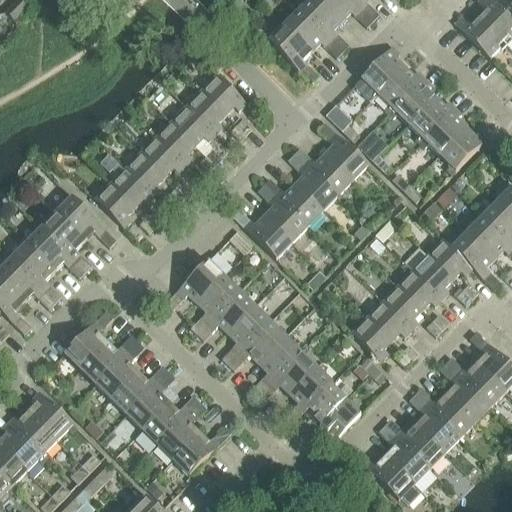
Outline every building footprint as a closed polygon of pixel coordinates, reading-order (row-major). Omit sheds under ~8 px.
[(314,0),(313,0),(299,15),(342,57),(349,51),(333,35),(342,26),(314,0)] [(345,0),(314,0),(342,26),(351,17),(366,32),(373,26),(345,0)] [(345,0),(373,26),(379,20),(363,4),(367,0),(345,0)] [(482,0),(477,6),(490,18),(482,26),(505,48),(511,40),(511,26),(494,8),(485,0),(482,0)] [(511,26),(511,13),(500,2),(494,8),(511,26)] [(15,8),(6,16),(14,23),(27,11),(23,6),(15,8)] [(299,15),(284,30),(312,57),(321,48),(336,63),(342,57),(299,15)] [(455,27),(454,29),(490,64),(505,48),(482,26),(474,34),(461,21),(455,28),(455,27)] [(284,30),(268,46),(312,89),(319,81),(303,66),(312,57),(284,30)] [(392,52),(354,91),(371,107),(378,100),(377,100),(404,72),(395,63),(399,59),(392,52)] [(378,100),(388,111),(384,115),(389,119),(424,83),(418,77),(413,81),(404,72),(377,100),(378,100)] [(201,96),(226,120),(234,112),(238,116),(246,108),(217,80),(201,96)] [(435,102),(426,93),(430,89),(424,83),(389,119),(393,123),(397,119),(408,130),(435,102)] [(201,96),(186,111),(215,140),(222,133),(218,128),(226,120),(201,96)] [(419,141),(415,145),(419,149),(455,113),(449,107),(444,111),(435,102),(408,130),(419,141)] [(336,110),(326,120),(342,136),(348,130),(352,126),(336,110)] [(186,111),(171,127),(196,151),(204,143),(208,147),(215,140),(186,111)] [(466,133),(457,124),(461,119),(455,113),(419,149),(424,153),(428,149),(439,160),(466,133)] [(243,124),(236,130),(246,139),(252,133),(243,124)] [(192,164),(188,159),(196,151),(171,127),(155,142),(185,171),(192,164)] [(333,150),(325,159),(352,186),(368,170),(325,128),(318,135),(333,150)] [(236,130),(230,137),(239,146),(246,139),(236,130)] [(348,130),(342,136),(353,148),(359,141),(348,130)] [(439,160),(450,171),(446,175),(451,180),(487,144),(479,137),(475,141),(466,133),(439,160)] [(155,142),(140,158),(165,182),(174,174),(178,178),(185,171),(155,142)] [(367,149),(361,155),(372,166),(379,160),(367,149)] [(300,153),(294,160),(337,202),(352,186),(325,159),(316,169),(300,153)] [(213,155),(206,161),(216,170),(222,164),(213,155)] [(140,158),(125,173),(154,202),(162,194),(157,190),(165,182),(140,158)] [(303,181),(294,190),(322,217),(337,202),(294,160),(288,166),(303,181)] [(379,160),(372,166),(384,178),(390,171),(379,160)] [(206,161),(200,168),(209,177),(216,170),(206,161)] [(125,173),(110,189),(135,213),(143,205),(148,209),(154,202),(125,173)] [(398,179),(392,185),(403,197),(410,190),(398,179)] [(270,184),(264,190),(307,233),(322,217),(294,190),(285,199),(270,184)] [(457,184),(451,191),(457,197),(463,191),(457,184)] [(182,186),(176,192),(185,201),(192,195),(182,186)] [(127,221),(135,213),(110,189),(94,205),(124,233),(132,225),(127,221)] [(257,197),(273,212),(264,221),(292,248),(307,233),(264,190),(257,197)] [(410,190),(403,197),(415,208),(421,202),(410,190)] [(511,191),(497,206),(511,220),(511,191)] [(176,192),(170,198),(179,208),(185,201),(176,192)] [(449,193),(437,205),(444,212),(456,200),(449,193)] [(56,218),(85,246),(94,237),(109,253),(116,245),(72,202),(56,218)] [(511,220),(497,206),(482,222),(511,251),(511,220)] [(434,208),(424,218),(432,225),(442,215),(434,208)] [(240,215),(233,222),(276,264),(292,248),(264,221),(255,230),(240,215)] [(152,216),(146,223),(155,232),(161,226),(152,216)] [(56,218),(41,233),(85,277),(92,271),(76,255),(85,246),(56,218)] [(511,251),(482,222),(467,237),(494,264),(503,255),(511,263),(511,251)] [(146,223),(140,229),(149,238),(155,232),(146,223)] [(41,233),(26,249),(55,277),(64,268),(79,283),(85,277),(41,233)] [(467,237),(451,253),(472,274),(494,296),(501,288),(486,273),(494,264),(467,237)] [(443,244),(427,260),(452,285),(460,277),(465,281),(472,274),(451,253),(443,244)] [(26,249),(11,264),(55,308),(61,301),(46,286),(55,277),(26,249)] [(224,281),(231,274),(215,259),(208,266),(208,265),(165,309),(172,316),(188,300),(197,309),(224,281)] [(427,260),(412,276),(441,304),(449,297),(444,293),(452,285),(427,260)] [(11,264),(0,274),(0,283),(24,308),(33,299),(49,314),(55,308),(11,264)] [(412,276),(397,291),(422,316),(430,307),(434,312),(441,304),(412,276)] [(224,281),(197,309),(206,318),(191,333),(197,340),(239,296),(224,281)] [(31,332),(15,317),(24,308),(0,283),(0,315),(0,316),(24,339),(31,332)] [(330,287),(318,300),(324,306),(336,293),(330,287)] [(463,295),(472,304),(478,298),(469,289),(463,295)] [(397,291),(381,307),(411,336),(418,328),(414,324),(422,316),(397,291)] [(463,295),(456,302),(466,311),(472,304),(463,295)] [(239,296),(197,340),(203,346),(219,330),(228,339),(255,312),(239,296)] [(381,307),(366,323),(391,347),(400,338),(404,343),(411,336),(381,307)] [(237,348),(221,364),(228,370),(270,327),(255,312),(228,339),(237,348)] [(98,338),(114,322),(107,315),(64,358),(80,374),(108,347),(98,338)] [(439,320),(432,326),(442,335),(448,329),(439,320)] [(384,355),(391,347),(366,323),(351,338),(380,367),(388,359),(384,355)] [(432,326),(426,332),(435,342),(442,335),(432,326)] [(270,327),(228,370),(234,376),(249,361),(258,369),(286,342),(270,327)] [(3,331),(0,334),(0,346),(0,347),(10,337),(3,331)] [(485,360),(476,369),(505,397),(511,390),(511,372),(476,337),(469,344),(485,360)] [(108,347),(80,374),(96,389),(138,346),(132,340),(117,356),(108,347)] [(258,369),(268,378),(252,394),(259,400),(301,357),(286,342),(258,369)] [(138,346),(96,389),(111,405),(138,377),(129,368),(145,352),(138,346)] [(408,350),(402,357),(411,366),(418,360),(408,350)] [(301,357),(259,400),(265,406),(280,391),(289,400),(316,372),(301,357)] [(402,357),(396,363),(405,372),(411,366),(402,357)] [(452,362),(445,369),(490,413),(505,397),(476,369),(467,378),(452,362)] [(367,363),(361,370),(370,379),(377,373),(367,363)] [(455,390),(446,400),(475,428),(490,413),(445,369),(439,375),(455,390)] [(138,377),(111,405),(126,420),(169,377),(163,370),(147,386),(138,377)] [(289,400),(298,408),(283,424),(290,431),(309,412),(331,389),(332,388),(316,372),(289,400)] [(377,373),(370,379),(379,388),(385,381),(377,373)] [(169,407),(160,398),(175,383),(169,377),(126,420),(142,435),(169,407)] [(317,420),(313,424),(320,430),(346,404),(331,389),(309,412),(317,420)] [(421,393),(415,400),(460,443),(475,428),(446,400),(437,409),(421,393)] [(39,396),(32,404),(37,408),(28,417),(57,445),(68,434),(72,439),(77,434),(39,396)] [(424,421),(416,430),(445,459),(460,443),(415,400),(409,406),(424,421)] [(169,407),(142,435),(157,450),(200,407),(193,401),(178,416),(169,407)] [(346,404),(320,430),(326,437),(330,433),(339,441),(361,419),(346,404)] [(191,429),(206,413),(200,407),(157,450),(173,465),(200,438),(191,429)] [(46,457),(57,445),(28,417),(19,426),(15,422),(8,428),(46,465),(50,461),(46,457)] [(445,459),(416,430),(407,439),(391,424),(385,430),(429,474),(445,459)] [(92,425),(85,432),(96,443),(103,436),(92,425)] [(6,439),(0,445),(0,449),(27,476),(37,465),(42,469),(46,465),(8,428),(2,434),(6,439)] [(394,452),(385,461),(414,490),(429,474),(385,430),(379,437),(394,452)] [(200,438),(173,465),(189,481),(231,438),(224,431),(209,447),(200,438)] [(16,487),(27,476),(0,449),(0,480),(16,496),(20,492),(16,487)] [(361,455),(354,462),(398,506),(401,503),(408,510),(421,497),(414,490),(385,461),(376,470),(361,455)] [(82,470),(89,477),(100,466),(93,459),(82,470)] [(82,470),(71,482),(78,489),(89,477),(82,470)] [(106,471),(95,483),(102,490),(113,478),(106,471)] [(0,503),(7,496),(11,500),(16,496),(0,480),(0,503)] [(95,483),(83,494),(91,501),(102,490),(95,483)] [(152,486),(146,493),(156,503),(163,496),(152,486)] [(52,501),(59,508),(70,496),(63,489),(52,501)] [(136,502),(141,506),(134,511),(156,511),(146,501),(141,497),(136,502)] [(52,501),(40,511),(54,511),(59,508),(52,501)] [(76,502),(66,511),(80,511),(83,509),(76,502)]
